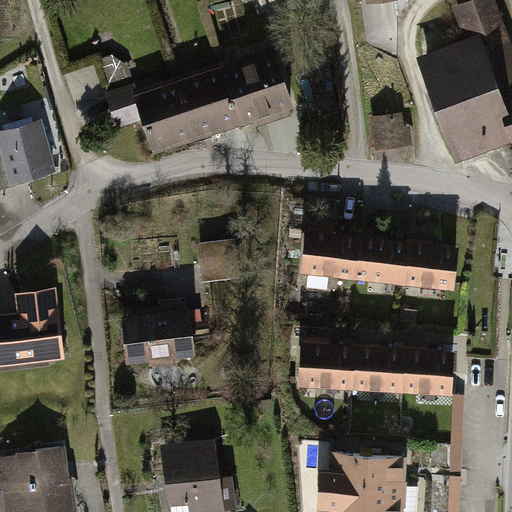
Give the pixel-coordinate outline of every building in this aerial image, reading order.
[(420,62),(456,168),(511,150),(511,152),(511,54),(493,0),(481,0),(452,10),(465,46),(420,62)] [(169,71),(104,93),(118,134),(141,127),(153,163),(294,116),(271,49),(173,81),(169,71)] [(400,119),(367,121),(370,153),(403,151),(400,119)] [(0,155),(9,190),(53,178),(48,159),(59,156),(52,132),(41,135),(37,121),(0,130),(0,155)] [(0,192),(9,190),(0,155),(0,192)] [(298,280),(350,284),(353,242),(302,238),(298,280)] [(203,240),(205,278),(239,277),(237,239),(203,240)] [(350,284),(398,289),(402,247),(353,242),(350,284)] [(402,247),(398,289),(452,294),(456,252),(402,247)] [(137,324),(120,325),(125,371),(194,364),(189,309),(183,310),(183,303),(158,305),(159,312),(136,314),(137,324)] [(0,318),(0,368),(59,362),(54,313),(0,318)] [(295,392),(346,395),(348,353),(297,350),(295,392)] [(346,395),(395,397),(397,355),(348,353),(346,395)] [(397,355),(395,397),(449,400),(451,358),(397,355)] [(452,399),(448,511),(460,511),(464,400),(452,399)] [(157,450),(166,511),(235,511),(231,479),(214,481),(209,443),(157,450)] [(0,511),(75,511),(68,451),(0,459),(0,511)] [(398,511),(400,462),(328,460),(328,478),(315,478),(313,511),(398,511)]
